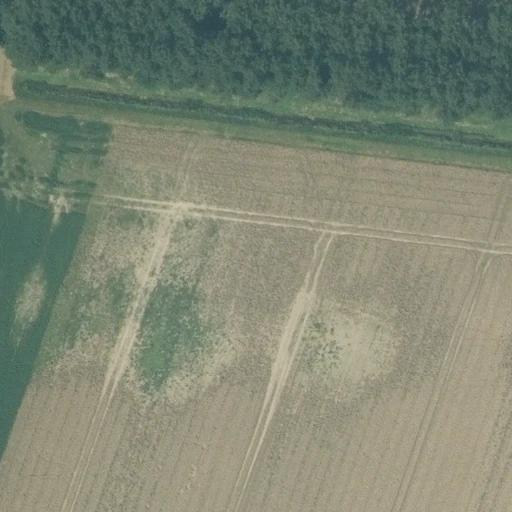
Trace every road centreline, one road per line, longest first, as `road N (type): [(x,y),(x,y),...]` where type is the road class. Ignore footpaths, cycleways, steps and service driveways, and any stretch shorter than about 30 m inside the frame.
road 1 (track): [(0,103),(511,165)]
road 2 (track): [(0,62),(511,123)]
road 3 (track): [(511,33),(222,0)]
